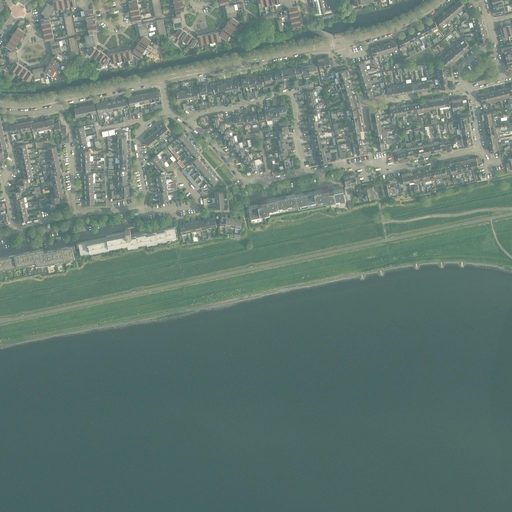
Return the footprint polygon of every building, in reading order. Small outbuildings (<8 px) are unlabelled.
[(85,0),(84,0),(80,6),(84,9),(84,10),(88,9),(88,5),(89,2),(85,0)] [(159,0),(151,0),(155,18),(162,16),(159,0)] [(315,12),(316,14),(320,13),(321,19),(332,16),(331,10),(333,10),(332,5),(325,7),(323,0),(309,0),(310,2),(312,2),(315,12)] [(459,0),(456,3),(462,10),(466,7),(460,0),(459,0)] [(44,8),(51,12),(54,9),(55,9),(54,4),(53,4),(50,5),(47,3),(44,8)] [(452,6),(458,13),(462,10),(456,3),(452,6)] [(458,13),(452,6),(448,10),(454,17),(458,13)] [(44,14),(44,17),(45,18),(49,17),(49,16),(51,12),(44,8),(41,12),(44,14)] [(235,10),(226,12),(227,18),(229,17),(232,17),(235,19),(236,18),(235,16),(236,16),(235,10)] [(444,13),(450,20),(454,17),(448,10),(444,13)] [(450,20),(444,13),(441,16),(446,23),(450,20)] [(64,17),(67,36),(75,34),(71,15),(64,17)] [(446,23),(441,16),(436,20),(442,27),(446,23)] [(228,21),(235,26),(238,21),(235,19),(232,17),(229,17),(229,19),(228,21)] [(158,35),(166,33),(163,19),(155,21),(158,35)] [(176,31),(179,27),(181,27),(183,27),(182,21),(173,23),(174,29),(175,28),(175,31),(176,31)] [(235,26),(228,21),(225,26),(232,31),(235,26)] [(430,24),(434,32),(439,29),(435,21),(430,24)] [(429,34),(434,32),(430,24),(425,26),(429,34)] [(222,30),(229,35),(232,31),(225,26),(222,30)] [(421,29),(425,37),(429,34),(425,26),(421,29)] [(15,32),(22,36),(25,32),(18,27),(15,32)] [(179,38),(184,30),(182,29),(181,27),(179,27),(176,31),(174,34),(179,38)] [(147,28),(139,30),(140,36),(142,35),(144,35),(147,37),(148,36),(148,34),(149,34),(147,28)] [(425,37),(421,29),(416,31),(420,39),(425,37)] [(184,30),(179,38),(184,41),(189,33),(184,30)] [(219,33),(219,35),(223,38),(226,40),(229,35),(222,30),(220,33),(219,33)] [(213,33),(215,41),(220,40),(220,39),(222,39),(223,38),(219,35),(219,33),(218,31),(213,33)] [(412,33),(416,41),(420,39),(416,31),(412,33)] [(15,32),(12,36),(19,41),(22,36),(15,32)] [(189,33),(184,41),(188,44),(193,36),(189,33)] [(407,36),(411,44),(416,41),(412,33),(407,36)] [(140,39),(147,44),(151,39),(147,37),(144,35),(142,35),(142,37),(140,39)] [(198,40),(195,44),(196,44),(198,44),(204,43),(202,35),(197,36),(197,37),(198,40)] [(9,41),(16,45),(19,41),(12,36),(9,41)] [(193,36),(188,44),(193,47),(195,44),(198,40),(197,37),(195,38),(193,36)] [(411,44),(407,36),(403,38),(407,46),(411,44)] [(71,53),(78,51),(75,37),(68,39),(71,53)] [(407,46),(403,38),(398,40),(402,48),(407,46)] [(459,42),(465,49),(469,45),(464,38),(459,42)] [(94,39),(86,41),(87,46),(88,48),(89,49),(91,45),(94,45),(95,45),(94,39)] [(137,44),(145,49),(147,44),(140,39),(137,44)] [(16,45),(9,41),(5,46),(8,48),(11,50),(14,50),(14,48),(16,45)] [(455,45),(461,52),(465,49),(459,42),(455,45)] [(134,48),(142,53),(145,49),(137,44),(134,48)] [(91,45),(89,49),(87,52),(92,56),(97,48),(94,46),(94,45),(91,45)] [(461,52),(455,45),(452,48),(457,55),(461,52)] [(60,46),(51,48),(53,53),(54,53),(56,53),(60,55),(61,54),(60,52),(61,52),(60,46)] [(9,57),(17,55),(16,49),(14,50),(11,50),(8,48),(8,49),(8,51),(9,57)] [(97,48),(92,56),(96,58),(101,51),(97,48)] [(131,51),(132,53),(135,56),(139,58),(142,53),(134,48),(133,50),(131,51)] [(448,52),(454,59),(457,55),(452,48),(448,52)] [(125,50),(127,59),(133,58),(132,57),(134,57),(135,56),(132,53),(131,51),(131,49),(125,50)] [(101,51),(96,58),(101,61),(106,54),(101,51)] [(454,59),(448,52),(444,55),(450,62),(454,59)] [(53,57),(60,62),(63,57),(60,55),(56,53),(54,53),(54,54),(53,57)] [(110,58),(108,61),(109,62),(111,62),(116,61),(115,53),(109,54),(109,55),(110,58)] [(106,54),(101,61),(105,65),(108,61),(110,58),(109,55),(108,55),(106,54)] [(17,55),(9,57),(10,62),(11,62),(11,64),(12,65),(15,61),(17,61),(18,60),(17,55)] [(323,58),(325,67),(334,65),(332,59),(329,60),(328,55),(325,56),(325,57),(323,58)] [(440,59),(445,65),(450,62),(444,55),(440,59)] [(50,62),(57,66),(60,62),(53,57),(50,62)] [(15,61),(12,65),(10,68),(15,72),(20,64),(17,62),(17,61),(15,61)] [(47,66),(54,71),(57,66),(50,62),(47,66)] [(19,74),(24,67),(20,64),(15,72),(19,74)] [(289,76),(296,74),(295,69),(297,68),(296,66),(297,66),(296,64),(291,65),(291,67),(288,68),(289,76)] [(303,75),(303,76),(311,75),(310,72),(317,71),(316,64),(304,66),(304,69),(302,69),(303,75)] [(296,74),(296,76),(303,75),(302,69),(304,69),(304,66),(304,65),(297,66),(296,66),(297,68),(295,69),(296,74)] [(43,69),(44,71),(48,74),(51,76),(54,71),(47,66),(45,69),(43,69)] [(24,67),(19,74),(24,77),(29,70),(24,67)] [(38,68),(39,77),(45,76),(45,75),(47,75),(48,74),(44,71),(43,69),(43,67),(38,68)] [(282,77),(283,77),(289,76),(288,68),(284,68),(284,67),(278,68),(279,70),(279,72),(281,72),(282,77)] [(33,74),(30,77),(32,78),(34,78),(39,77),(38,68),(32,70),(32,71),(33,74)] [(339,77),(346,75),(350,74),(349,71),(348,71),(347,69),(336,72),(337,77),(339,77)] [(29,70),(24,77),(28,81),(30,77),(33,74),(32,71),(31,72),(29,70)] [(271,76),(272,81),(283,79),(283,77),(282,77),(281,72),(279,72),(279,70),(272,71),(273,75),(271,76)] [(265,82),(272,81),(271,76),(273,75),(272,71),(265,72),(266,75),(264,75),(265,82)] [(5,72),(3,75),(11,81),(13,78),(5,72)] [(241,79),(242,86),(249,85),(249,84),(248,79),(250,79),(250,76),(249,74),(242,76),(243,78),(241,79)] [(249,84),(249,85),(249,86),(256,85),(257,85),(255,79),(257,79),(257,77),(257,75),(250,76),(250,79),(248,79),(249,84)] [(257,85),(256,85),(257,87),(264,85),(263,82),(265,82),(264,75),(257,77),(257,79),(255,79),(257,85)] [(224,83),(225,91),(232,89),(231,84),(233,84),(232,81),(233,81),(232,79),(227,80),(227,83),(224,83)] [(232,89),(232,91),(240,90),(239,87),(241,86),(240,80),(233,81),(232,81),(233,84),(231,84),(232,89)] [(219,92),(225,91),(224,83),(220,84),(220,82),(215,83),(215,87),(217,87),(219,92)] [(199,87),(200,94),(207,93),(206,87),(208,87),(208,84),(207,83),(200,84),(201,86),(199,87)] [(207,93),(208,94),(219,92),(217,87),(215,87),(215,83),(208,84),(208,87),(206,87),(207,93)] [(183,91),(185,98),(192,97),(192,96),(191,91),(193,91),(192,88),(192,86),(186,88),(187,90),(183,91)] [(192,96),(192,97),(192,98),(199,97),(198,94),(200,94),(199,87),(192,88),(193,91),(191,91),(192,96)] [(305,99),(308,99),(307,98),(315,97),(315,96),(317,96),(316,91),(317,91),(316,89),(313,89),(313,87),(306,88),(307,91),(306,91),(307,94),(304,94),(305,99)] [(185,98),(183,91),(180,91),(180,89),(172,91),(174,97),(177,96),(178,99),(185,98)] [(346,98),(352,96),(351,91),(342,93),(343,99),(346,98)] [(482,100),(482,104),(488,102),(485,93),(477,95),(478,101),(482,100)] [(316,104),(316,103),(318,103),(318,102),(317,98),(318,98),(318,95),(317,96),(315,96),(315,97),(307,98),(308,99),(308,101),(306,101),(307,106),(311,105),(316,104)] [(346,98),(347,103),(356,100),(356,99),(357,98),(356,95),(352,96),(346,98)] [(356,100),(347,103),(349,108),(359,105),(358,102),(357,102),(356,100)] [(311,105),(312,107),(309,108),(310,112),(320,110),(319,105),(322,104),(321,102),(318,102),(318,103),(316,103),(316,104),(311,105)] [(278,107),(278,109),(279,109),(280,114),(286,113),(286,109),(288,109),(287,103),(280,104),(280,107),(278,107)] [(264,108),(265,112),(266,117),(273,116),(271,108),(269,109),(269,107),(264,108)] [(273,116),(273,118),(280,117),(280,114),(279,109),(278,109),(276,110),(276,108),(271,108),(273,116)] [(257,111),(259,121),(267,119),(266,117),(265,112),(262,113),(261,110),(257,111)] [(491,118),(491,117),(490,112),(487,113),(487,110),(481,111),(481,116),(480,116),(481,120),(484,119),(491,118)] [(249,115),(251,123),(258,121),(256,114),(254,114),(254,112),(249,113),(249,115)] [(317,120),(319,120),(319,121),(322,120),(322,118),(319,118),(317,112),(310,114),(310,116),(308,117),(309,121),(317,120)] [(237,123),(244,122),(242,114),(240,115),(240,113),(232,114),(233,120),(236,120),(237,123)] [(244,122),(244,124),(251,123),(249,115),(247,116),(247,113),(242,114),(244,122)] [(459,117),(460,123),(467,122),(471,121),(470,118),(469,118),(468,113),(462,114),(463,117),(459,117)] [(219,117),(218,118),(217,114),(210,116),(211,121),(209,122),(210,127),(216,125),(220,124),(219,117)] [(49,128),(54,127),(54,124),(53,119),(48,120),(48,117),(46,118),(47,120),(49,128)] [(25,122),(27,130),(32,129),(31,123),(31,121),(27,122),(26,119),(24,120),(24,122),(25,122)] [(21,131),(27,130),(25,122),(24,122),(21,123),(21,120),(19,121),(19,123),(20,123),(21,131)] [(36,122),(38,130),(39,133),(44,132),(44,129),(42,121),(41,121),(38,122),(37,120),(35,120),(36,122)] [(308,129),(313,128),(318,127),(318,126),(317,120),(309,121),(310,123),(307,124),(308,129)] [(14,124),(16,132),(21,131),(20,123),(19,123),(16,124),(15,121),(13,122),(14,124)] [(225,130),(224,123),(220,124),(216,125),(217,127),(214,128),(215,133),(221,131),(225,130)] [(161,127),(166,134),(170,131),(165,124),(161,127)] [(311,130),(312,135),(319,134),(321,133),(322,134),(325,134),(324,132),(321,132),(320,128),(323,127),(323,125),(320,125),(320,126),(318,126),(318,127),(313,128),(313,130),(311,130)] [(275,128),(277,138),(280,137),(280,138),(287,136),(287,134),(289,134),(287,126),(275,128)] [(157,130),(162,137),(166,134),(161,127),(157,130)] [(221,131),(222,133),(219,134),(220,139),(227,138),(227,137),(230,137),(230,136),(229,129),(225,130),(221,131)] [(162,137),(157,130),(153,134),(158,140),(162,137)] [(180,143),(187,137),(183,133),(177,138),(180,143)] [(149,137),(154,144),(158,140),(153,134),(149,137)] [(311,143),(313,142),(321,140),(321,142),(324,141),(324,139),(321,140),(319,134),(312,135),(312,137),(310,138),(311,143)] [(227,137),(227,138),(227,140),(225,140),(226,145),(232,144),(232,143),(235,143),(235,142),(234,136),(230,136),(230,137),(227,137)] [(277,138),(279,145),(286,143),(285,141),(288,141),(287,136),(280,138),(280,137),(277,138)] [(154,144),(149,137),(145,140),(150,147),(154,144)] [(187,137),(180,143),(183,147),(190,141),(187,137)] [(470,138),(461,139),(462,148),(469,147),(468,144),(471,143),(470,138)] [(312,149),(317,149),(322,147),(321,142),(321,140),(313,142),(314,144),(311,145),(312,149)] [(187,150),(193,145),(190,141),(183,147),(187,150)] [(231,151),(237,150),(240,149),(239,142),(235,142),(235,143),(232,143),(232,144),(232,146),(230,146),(231,151)] [(280,152),(287,150),(287,148),(289,148),(288,143),(286,143),(279,145),(280,152)] [(493,150),(494,153),(500,152),(498,144),(489,145),(490,151),(493,150)] [(193,145),(187,150),(190,154),(197,149),(193,145)] [(316,156),(318,155),(326,154),(326,155),(329,154),(329,152),(326,153),(325,148),(328,148),(327,145),(324,146),(324,147),(322,147),(317,149),(317,151),(315,151),(316,156)] [(236,157),(242,156),(245,155),(244,148),(240,149),(237,150),(237,152),(235,152),(236,157)] [(402,151),(404,162),(408,161),(407,160),(410,159),(409,158),(409,157),(407,150),(406,148),(401,149),(402,151)] [(197,149),(190,154),(193,158),(200,153),(197,149)] [(278,152),(279,159),(281,159),(286,158),(286,155),(288,155),(287,150),(280,152),(278,152)] [(404,162),(402,151),(393,153),(395,159),(398,159),(398,162),(401,161),(401,162),(404,162)] [(241,163),(247,162),(250,161),(249,154),(245,155),(242,156),(242,158),(240,158),(241,163)] [(318,155),(319,157),(317,158),(318,165),(324,164),(324,161),(327,161),(327,162),(330,161),(330,159),(327,160),(326,155),(326,154),(318,155)] [(154,164),(161,159),(157,155),(150,160),(154,164)] [(194,167),(201,161),(198,157),(191,163),(194,167)] [(280,162),(282,162),(283,166),(286,165),(287,167),(293,166),(292,159),(289,159),(289,157),(286,158),(281,159),(279,159),(280,162)] [(470,157),(472,168),(478,167),(477,163),(480,163),(479,157),(474,158),(473,157),(470,157)] [(157,168),(164,163),(161,159),(154,164),(157,168)] [(245,164),(246,171),(253,170),(252,168),(256,167),(254,160),(250,161),(247,162),(247,164),(245,164)] [(458,178),(460,177),(459,174),(463,173),(462,170),(459,160),(456,161),(456,162),(454,162),(456,171),(457,171),(457,174),(455,175),(456,178),(458,178)] [(201,161),(194,167),(198,171),(204,165),(201,161)] [(164,163),(157,168),(161,173),(167,167),(164,163)] [(201,175),(201,174),(207,169),(208,169),(204,165),(198,171),(200,174),(201,175)] [(54,175),(59,173),(59,174),(62,173),(61,169),(63,169),(63,167),(60,167),(52,169),(54,175)] [(207,169),(201,174),(201,175),(200,174),(198,176),(202,180),(204,178),(211,173),(208,169),(207,169)] [(409,182),(406,171),(403,172),(403,173),(401,174),(402,177),(399,178),(400,184),(409,182)] [(349,175),(351,184),(359,182),(358,176),(355,177),(354,172),(350,173),(351,174),(349,175)] [(207,182),(214,177),(211,173),(204,178),(207,182)] [(214,177),(207,182),(211,186),(218,181),(214,177)] [(248,206),(250,218),(255,217),(255,218),(261,217),(260,216),(265,215),(265,216),(270,215),(270,216),(298,210),(298,211),(327,205),(327,204),(331,203),(331,204),(346,201),(343,188),(329,191),(328,186),(323,187),(323,189),(295,195),(295,193),(267,199),(266,197),(261,198),(262,203),(248,206)] [(382,196),(392,193),(395,193),(394,189),(398,188),(397,186),(394,187),(391,188),(382,190),(382,192),(381,192),(382,196)] [(54,190),(56,196),(56,197),(59,196),(64,195),(63,191),(65,190),(65,188),(62,188),(54,190)] [(109,246),(128,242),(128,246),(147,242),(147,243),(176,237),(174,227),(146,233),(145,231),(135,233),(136,234),(135,235),(134,232),(131,233),(130,228),(125,229),(125,232),(107,236),(107,237),(78,243),(81,253),(90,251),(92,251),(109,248),(109,246)] [(46,266),(65,262),(65,260),(75,258),(72,246),(44,252),(43,247),(33,249),(33,251),(0,257),(0,270),(36,263),(36,265),(45,263),(46,266)]
